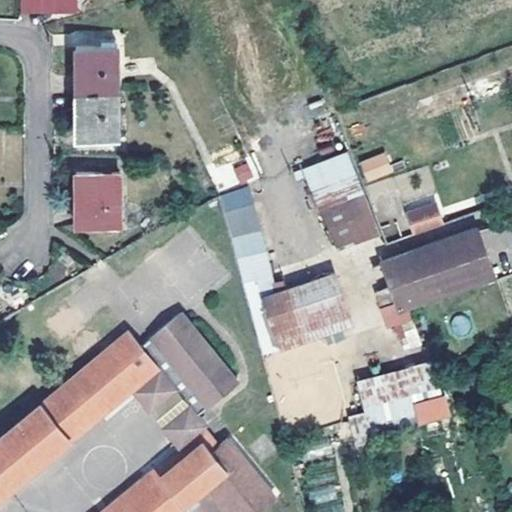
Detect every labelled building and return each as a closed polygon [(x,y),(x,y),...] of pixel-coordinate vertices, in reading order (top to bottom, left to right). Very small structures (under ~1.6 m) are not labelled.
[(74,91),(115,92),(114,46),(73,47),(74,91)] [(115,92),(74,91),(74,137),(116,137),(115,92)] [(366,182),(392,173),(385,151),(358,161),(366,182)] [(246,165),(229,170),(235,188),(252,181),(246,165)] [(116,173),(74,173),(74,225),(118,225),(116,173)] [(360,188),(318,206),(337,250),(379,233),(360,188)] [(433,203),(397,216),(404,233),(439,221),(433,203)] [(476,227),(389,256),(370,264),(384,305),(396,302),(398,308),(492,275),(476,227)] [(335,269),(263,293),(282,346),(352,322),(335,269)] [(257,278),(243,283),(262,353),(282,346),(263,293),(257,278)] [(410,325),(409,311),(381,313),(382,326),(410,325)] [(195,415),(203,409),(236,382),(181,315),(141,348),(127,332),(112,344),(142,380),(157,368),(195,415)] [(102,413),(130,389),(142,380),(112,344),(72,377),(102,413)] [(227,437),(203,409),(195,415),(157,368),(142,380),(130,389),(179,448),(197,433),(209,449),(227,437)] [(0,496),(102,413),(72,377),(0,436),(0,496)] [(417,422),(448,414),(444,392),(413,400),(417,422)] [(419,438),(415,423),(371,437),(377,451),(419,438)] [(253,511),(275,495),(227,437),(209,449),(197,433),(179,448),(100,511),(174,511),(207,485),(230,511),(253,511)] [(461,511),(457,491),(433,496),(435,511),(461,511)]
